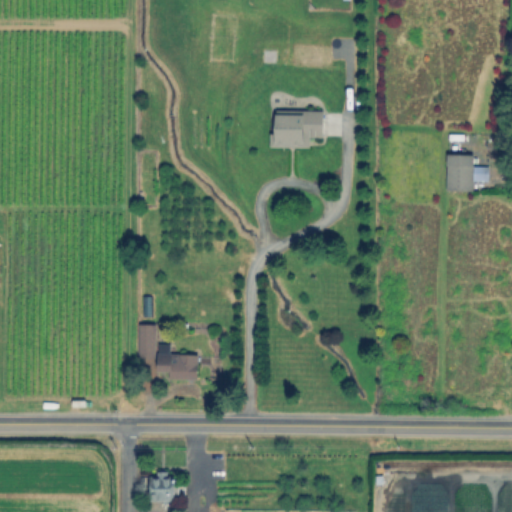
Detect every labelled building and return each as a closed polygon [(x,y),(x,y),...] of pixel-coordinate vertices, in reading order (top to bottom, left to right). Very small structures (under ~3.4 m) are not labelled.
[(326,111),(326,136),(310,136),(309,148),(271,148),(272,134),(276,134),(276,111),(326,111)] [(471,190),(471,180),(487,180),(487,166),(472,165),(472,154),(446,153),(444,189),(471,190)] [(155,325),(155,359),(140,359),(140,325),(155,325)] [(201,356),(201,380),(171,380),(171,369),(160,369),(160,345),(171,345),(171,355),(201,356)] [(167,472),(167,478),(172,478),(172,496),(156,496),(156,478),(160,478),(160,472),(167,472)]
